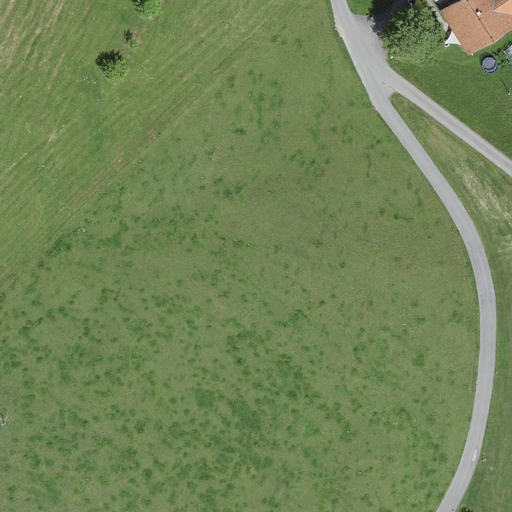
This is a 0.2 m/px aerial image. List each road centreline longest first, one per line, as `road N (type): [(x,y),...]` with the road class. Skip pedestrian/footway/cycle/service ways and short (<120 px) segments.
road 1 (unclassified): [(355,54),(469,229),(490,298),(487,402),(450,511)]
road 2 (unclassified): [(355,54),(511,170)]
